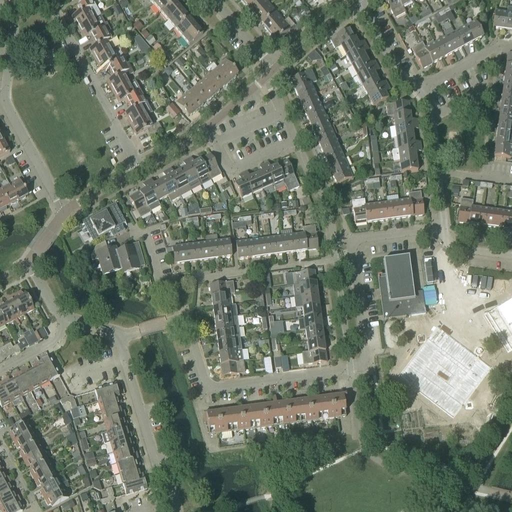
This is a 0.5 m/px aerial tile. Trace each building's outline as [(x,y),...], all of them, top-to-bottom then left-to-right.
[(78,14),(71,18),(74,24),(76,29),(77,29),(100,16),(91,0),(82,0),(78,2),(78,5),(74,7),(78,14)] [(159,0),(153,5),(161,14),(174,2),(172,0),(159,0)] [(258,0),(241,0),(240,1),(245,7),(246,6),(248,9),(258,0)] [(264,0),(258,0),(248,9),(250,11),(249,12),(254,18),(269,5),(264,0)] [(402,8),(397,0),(384,0),(394,19),(405,13),(402,8)] [(397,0),(402,8),(412,3),(410,0),(397,0)] [(123,1),(119,3),(121,9),(127,7),(123,1)] [(176,4),(174,2),(161,14),(168,22),(182,10),(177,3),(176,4)] [(269,5),(254,18),(259,24),(260,23),(262,25),(276,13),(269,5)] [(118,7),(113,10),(117,17),(121,14),(118,7)] [(182,10),(168,22),(175,30),(188,18),(186,16),(187,15),(182,10)] [(429,10),(419,15),(422,20),(432,15),(429,10)] [(283,22),(276,13),(262,25),(264,27),(263,28),(268,34),(283,22)] [(494,13),(492,29),(504,31),(506,14),(494,13)] [(105,24),(100,16),(77,29),(83,39),(90,36),(93,41),(108,33),(108,32),(110,31),(106,24),(105,24)] [(190,21),(188,18),(175,30),(182,38),(196,26),(191,20),(190,21)] [(138,22),(133,26),(138,32),(143,28),(138,22)] [(283,22),(268,34),(273,40),(274,39),(276,42),(277,41),(281,37),(290,30),(283,22)] [(464,28),(472,43),(483,37),(475,22),(464,28)] [(201,32),(196,26),(182,38),(189,47),(203,35),(200,33),(201,32)] [(472,43),(464,28),(454,33),(462,48),(472,43)] [(340,47),(355,39),(349,29),(329,40),(335,51),(340,48),(340,47)] [(144,40),(149,37),(144,31),(140,34),(144,40)] [(93,41),(96,47),(89,50),(95,61),(112,52),(106,41),(111,38),(108,33),(93,41)] [(462,48),(454,33),(444,39),(452,54),(462,48)] [(151,37),(145,42),(149,47),(155,42),(151,37)] [(281,37),(277,41),(281,46),(285,42),(281,37)] [(358,45),(355,39),(340,47),(340,48),(345,57),(366,46),(363,42),(358,45)] [(444,39),(434,44),(442,59),(452,54),(444,39)] [(424,50),(421,44),(411,50),(422,70),(432,65),(424,50)] [(434,44),(424,50),(432,65),(442,59),(434,44)] [(162,51),(157,45),(152,49),(157,55),(162,51)] [(368,51),(366,46),(345,57),(351,67),(366,59),(363,53),(368,51)] [(200,49),(196,52),(201,59),(205,55),(200,49)] [(322,61),(316,53),(314,51),(310,54),(316,62),(322,61)] [(112,52),(95,61),(101,72),(108,68),(110,73),(126,65),(122,59),(118,62),(112,52)] [(165,56),(161,60),(166,66),(171,62),(165,56)] [(180,59),(175,63),(179,67),(184,63),(180,59)] [(366,59),(351,67),(356,77),(376,66),(374,62),(369,65),(366,59)] [(225,60),(217,68),(230,82),(235,77),(235,76),(237,74),(225,60)] [(110,73),(113,79),(107,83),(112,93),(130,84),(126,78),(133,74),(128,64),(126,65),(110,73)] [(376,66),(356,77),(362,87),(377,79),(373,73),(379,70),(376,66)] [(230,82),(217,68),(209,75),(221,89),(223,87),(224,88),(230,82)] [(316,82),(311,71),(290,80),(295,91),(310,85),(316,82)] [(221,89),(209,75),(200,82),(213,97),(219,91),(218,91),(221,89)] [(511,78),(504,77),(503,89),(511,89),(511,78)] [(380,85),(377,79),(362,87),(367,97),(387,86),(385,82),(380,85)] [(130,84),(112,93),(118,104),(125,100),(128,105),(143,97),(135,81),(130,84)] [(200,82),(192,89),(204,103),(206,101),(207,102),(213,97),(200,82)] [(310,85),(295,91),(299,102),(315,95),(310,85)] [(389,91),(387,86),(367,97),(373,108),(387,100),(384,93),(389,91)] [(192,89),(184,96),(197,111),(203,106),(202,105),(204,103),(192,89)] [(511,89),(503,89),(501,100),(511,101),(511,89)] [(315,95),(299,102),(304,112),(319,105),(315,95)] [(197,111),(184,96),(176,103),(187,117),(190,115),(191,116),(197,111)] [(131,111),(124,114),(130,125),(147,116),(152,113),(143,97),(128,105),(131,111)] [(511,101),(501,100),(500,111),(511,113),(511,101)] [(393,116),(410,114),(408,103),(385,106),(387,117),(393,116)] [(172,104),(167,108),(173,116),(179,112),(172,104)] [(319,105),(304,112),(308,123),(324,116),(319,105)] [(511,113),(500,111),(498,123),(511,124),(511,113)] [(411,121),(410,114),(393,116),(395,128),(417,125),(417,120),(411,121)] [(153,126),(147,116),(130,125),(136,136),(146,131),(149,137),(161,131),(158,124),(153,126)] [(324,116),(308,123),(313,133),(328,126),(324,116)] [(511,124),(498,123),(497,134),(511,135),(511,124)] [(417,125),(395,128),(389,129),(390,139),(396,139),(413,137),(412,130),(418,130),(417,125)] [(333,137),(328,126),(313,133),(318,144),(333,137)] [(511,135),(497,134),(495,145),(511,148),(511,147),(511,135)] [(338,147),(333,137),(318,144),(322,154),(338,147)] [(413,137),(396,139),(398,150),(420,148),(420,143),(414,144),(413,137)] [(0,145),(0,158),(9,153),(8,150),(9,150),(5,143),(0,145)] [(511,148),(495,145),(493,157),(510,160),(511,148)] [(338,147),(322,154),(327,165),(342,158),(338,147)] [(398,150),(392,151),(393,163),(399,162),(416,160),(415,153),(421,152),(420,148),(398,150)] [(207,176),(210,181),(221,176),(210,155),(200,160),(208,175),(207,176)] [(10,166),(15,163),(12,156),(7,159),(10,166)] [(208,175),(200,160),(194,164),(191,158),(187,161),(198,181),(197,181),(201,187),(210,181),(207,176),(208,175)] [(347,168),(342,158),(327,165),(332,175),(347,168)] [(416,160),(399,162),(401,174),(417,171),(416,160)] [(201,187),(197,181),(198,181),(187,161),(182,163),(185,168),(180,171),(188,186),(187,186),(190,192),(191,192),(201,187)] [(287,161),(277,166),(284,181),(282,182),(285,188),(286,188),(288,193),(299,188),(287,161)] [(284,181),(277,166),(270,169),(268,163),(264,165),(273,186),(275,192),(285,188),(282,182),(284,181)] [(261,173),(255,175),(262,191),(273,186),(264,165),(259,167),(261,173)] [(352,179),(347,168),(332,175),(336,186),(352,179)] [(171,169),(167,171),(181,197),(190,192),(187,186),(188,186),(180,171),(174,175),(171,169)] [(165,179),(160,182),(168,197),(167,197),(170,202),(181,197),(167,171),(162,174),(165,179)] [(247,173),(243,174),(252,195),(262,191),(255,175),(249,178),(247,173)] [(252,195),(243,174),(238,176),(240,182),(234,185),(241,200),(252,195)] [(19,180),(9,185),(14,194),(18,202),(25,198),(24,197),(27,196),(27,195),(30,193),(26,185),(23,187),(19,180)] [(168,197),(160,182),(154,185),(151,180),(147,182),(158,202),(167,197),(168,197)] [(145,190),(139,193),(148,208),(150,212),(160,207),(158,202),(147,182),(142,185),(145,190)] [(9,185),(0,189),(0,191),(8,206),(10,205),(11,206),(18,202),(9,185)] [(229,200),(225,192),(219,195),(223,203),(229,200)] [(148,208),(139,193),(129,199),(135,211),(139,218),(140,219),(151,213),(148,208)] [(409,201),(412,218),(423,216),(420,193),(408,194),(409,201)] [(364,207),(365,207),(364,200),(352,202),(355,225),(366,224),(364,207)] [(471,208),(472,208),(473,202),(460,200),(457,223),(469,225),(471,208)] [(409,201),(398,202),(400,219),(412,218),(409,201)] [(398,202),(387,204),(389,221),(400,219),(398,202)] [(95,218),(84,224),(93,240),(109,232),(112,238),(124,231),(121,225),(124,223),(126,226),(116,206),(115,205),(118,203),(117,203),(114,204),(93,216),(95,218)] [(389,221),(387,204),(375,205),(378,222),(389,221)] [(375,205),(365,207),(364,207),(366,224),(378,222),(375,205)] [(471,208),(469,225),(480,226),(482,210),(472,208),(471,208)] [(187,217),(199,215),(198,209),(187,214),(187,217)] [(482,210),(480,226),(492,228),(494,211),(482,210)] [(505,213),(494,211),(492,228),(503,229),(505,213)] [(511,213),(505,213),(503,229),(511,230),(511,213)] [(304,235),(306,251),(318,250),(314,227),(302,228),(303,235),(304,235)] [(303,235),(292,236),(295,253),(306,251),(304,235),(303,235)] [(292,236),(281,238),(283,254),(295,253),(292,236)] [(281,238),(270,239),(272,256),(283,254),(281,238)] [(272,256),(270,239),(258,241),(261,258),(272,256)] [(229,241),(217,242),(219,259),(231,257),(229,241)] [(258,241),(247,242),(249,259),(261,258),(258,241)] [(107,251),(105,242),(95,247),(90,257),(92,262),(99,259),(104,276),(120,271),(121,271),(115,253),(114,248),(107,251)] [(219,259),(217,242),(206,244),(208,261),(219,259)] [(249,259),(247,242),(235,244),(238,261),(249,259)] [(126,250),(115,253),(121,271),(120,271),(121,276),(138,271),(138,268),(145,266),(138,243),(125,247),(126,250)] [(208,261),(206,244),(195,245),(197,262),(208,261)] [(197,262),(195,245),(183,247),(185,264),(197,262)] [(185,264),(183,247),(172,249),(173,257),(174,265),(185,264)] [(385,275),(378,276),(384,320),(425,316),(422,293),(413,294),(408,257),(383,261),(385,275)] [(299,286),(316,284),(314,272),(291,275),(293,287),(299,286)] [(228,295),(228,296),(234,295),(233,283),(209,286),(211,297),(228,295)] [(293,287),(294,298),(300,297),(317,295),(316,284),(299,286),(293,287)] [(511,291),(477,313),(505,359),(511,354),(511,291)] [(20,292),(13,296),(23,315),(33,310),(24,293),(22,295),(20,292)] [(228,295),(211,297),(212,309),(229,306),(228,296),(228,295)] [(319,306),(317,295),(300,297),(302,309),(319,306)] [(23,315),(13,296),(6,300),(7,303),(5,304),(14,320),(23,315)] [(1,302),(0,303),(0,317),(5,326),(14,320),(5,304),(3,305),(1,302)] [(229,307),(229,306),(212,309),(214,320),(237,317),(235,306),(229,307)] [(319,306),(302,309),(304,320),(320,318),(319,306)] [(261,319),(262,325),(266,325),(264,313),(257,314),(257,318),(261,319)] [(237,317),(214,320),(216,332),(239,329),(237,317)] [(300,332),(305,331),(322,329),(320,318),(304,320),(298,321),(300,332)] [(436,319),(397,371),(452,413),(491,361),(436,319)] [(47,337),(43,328),(34,333),(35,335),(38,342),(42,340),(42,339),(47,337)] [(239,329),(216,332),(217,343),(240,340),(239,329)] [(323,340),(322,329),(305,331),(307,342),(323,340)] [(20,344),(16,346),(20,353),(23,351),(23,350),(28,347),(22,336),(18,341),(20,344)] [(240,340),(217,343),(219,354),(242,351),(240,340)] [(325,351),(323,340),(307,342),(308,353),(308,354),(325,351)] [(16,346),(12,348),(10,344),(4,347),(9,357),(15,354),(16,355),(20,353),(16,346)] [(0,349),(0,362),(0,363),(4,361),(4,360),(9,357),(4,347),(0,349)] [(243,362),(242,351),(219,354),(220,365),(243,362)] [(308,354),(308,353),(302,354),(303,366),(326,363),(325,351),(308,354)] [(45,372),(55,367),(49,357),(39,363),(45,372)] [(243,362),(220,365),(222,377),(245,374),(243,362)] [(50,382),(45,372),(39,363),(32,367),(34,369),(31,370),(40,387),(50,382)] [(60,377),(55,367),(45,372),(50,382),(60,377)] [(28,369),(20,373),(31,392),(40,387),(31,370),(29,372),(28,369)] [(31,392),(20,373),(13,377),(14,379),(12,381),(21,397),(31,392)] [(21,397),(12,381),(10,382),(8,379),(1,383),(11,402),(21,397)] [(11,402),(1,383),(0,383),(0,404),(1,408),(11,402)] [(108,398),(119,395),(116,385),(105,388),(108,398)] [(108,398),(105,388),(94,391),(98,401),(108,398)] [(119,395),(108,398),(98,401),(101,412),(119,407),(118,404),(121,403),(119,395)] [(345,395),(298,402),(301,424),(345,418),(344,409),(347,409),(345,395)] [(54,397),(47,401),(50,406),(57,402),(54,397)] [(67,398),(60,402),(62,406),(67,403),(69,398),(67,398)] [(298,402),(273,405),(250,408),(253,430),(301,424),(298,402)] [(61,411),(58,405),(52,408),(56,414),(61,411)] [(120,409),(119,407),(101,412),(104,422),(125,416),(123,408),(120,409)] [(253,430),(250,408),(203,414),(205,428),(208,427),(209,436),(253,430)] [(70,411),(73,420),(78,419),(79,419),(76,409),(72,410),(70,411)] [(125,416),(104,422),(107,433),(125,427),(124,425),(127,424),(125,416)] [(63,420),(66,426),(71,423),(68,417),(63,420)] [(6,421),(9,426),(10,428),(11,427),(15,425),(11,419),(6,421)] [(13,442),(31,432),(26,422),(10,431),(11,433),(9,435),(13,442)] [(66,438),(74,434),(72,429),(71,430),(70,426),(66,427),(69,433),(64,435),(66,438)] [(103,445),(110,443),(131,437),(129,429),(126,430),(125,427),(107,433),(100,434),(103,445)] [(31,432),(13,442),(17,449),(19,448),(20,450),(37,441),(31,432)] [(84,432),(78,434),(80,441),(86,439),(84,432)] [(74,434),(66,438),(65,438),(69,449),(77,444),(74,434)] [(133,445),(131,437),(110,443),(113,453),(131,448),(130,446),(133,445)] [(79,442),(82,452),(88,450),(85,440),(79,442)] [(37,441),(20,450),(22,452),(19,454),(23,461),(42,451),(37,441)] [(113,453),(113,454),(108,455),(111,465),(116,464),(137,458),(135,450),(132,451),(131,448),(113,453)] [(42,451),(23,461),(27,468),(30,467),(31,469),(47,460),(42,451)] [(137,458),(116,464),(119,474),(137,469),(137,467),(140,466),(137,458)] [(47,460),(31,469),(32,471),(29,473),(33,480),(52,470),(47,460)] [(86,462),(85,462),(88,469),(94,467),(91,460),(86,462)] [(138,472),(137,469),(119,474),(122,485),(133,482),(143,479),(141,471),(138,472)] [(56,477),(52,470),(33,480),(37,487),(40,486),(41,488),(57,479),(56,477)] [(95,472),(88,474),(90,480),(97,478),(95,472)] [(1,473),(0,474),(0,486),(9,482),(5,474),(3,476),(1,473)] [(87,478),(82,481),(86,490),(90,488),(89,483),(87,478)] [(57,479),(41,488),(42,490),(40,492),(44,499),(63,489),(58,480),(57,479)] [(146,490),(143,479),(133,482),(136,493),(146,490)] [(9,482),(0,486),(0,498),(12,493),(10,490),(13,489),(9,482)] [(101,491),(98,482),(92,484),(93,489),(99,492),(101,491)] [(136,493),(133,482),(122,485),(125,496),(136,493)] [(68,499),(63,489),(44,499),(48,506),(50,505),(52,507),(68,499)] [(13,495),(12,493),(0,498),(0,510),(0,511),(20,501),(16,493),(13,495)] [(88,500),(86,494),(79,496),(81,502),(88,500)] [(20,501),(0,511),(22,511),(21,509),(23,508),(20,501)] [(71,501),(66,504),(69,510),(74,508),(71,501)]
